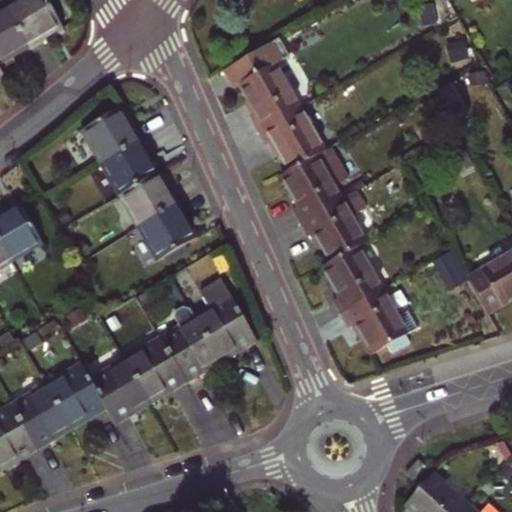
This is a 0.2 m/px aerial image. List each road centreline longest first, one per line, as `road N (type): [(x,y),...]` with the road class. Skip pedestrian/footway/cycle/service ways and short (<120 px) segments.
road 1 (residential): [(152,11),(324,412)]
road 2 (tertiary): [(107,511),(295,452)]
road 3 (residential): [(0,145),(125,39)]
road 4 (tertiary): [(366,424),(511,376)]
